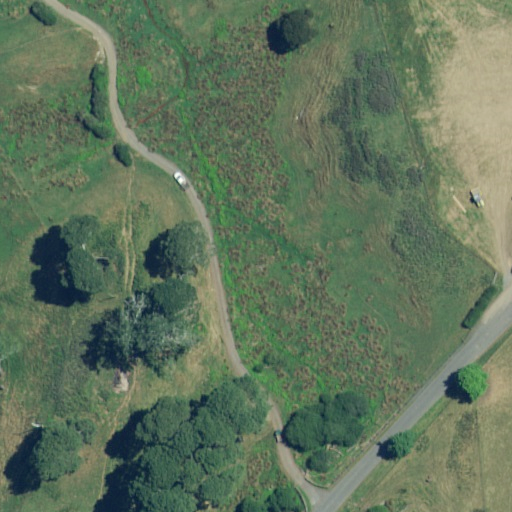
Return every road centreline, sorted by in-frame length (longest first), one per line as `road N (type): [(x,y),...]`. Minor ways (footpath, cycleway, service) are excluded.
road 1 (track): [(50,0),(108,44),(121,129),(187,185),(209,233),(231,349),(267,403),(286,457),(324,511)]
road 2 (track): [(430,0),(461,35),(483,86),(502,180),(508,284)]
